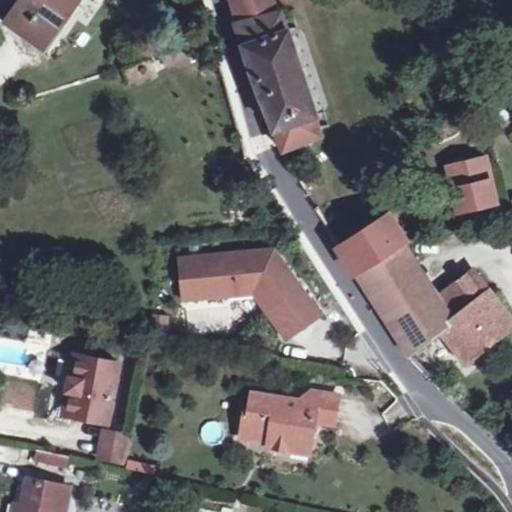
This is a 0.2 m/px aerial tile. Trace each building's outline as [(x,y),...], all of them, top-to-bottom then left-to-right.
[(19,0),(11,12),(51,37),(76,0),(19,0)] [(280,102),(303,152),(342,137),(300,10),(296,12),(291,0),(248,0),(256,24),(253,26),(280,102)] [(171,77),(166,61),(141,69),(144,84),(171,77)] [(479,226),(511,216),(511,182),(506,158),(469,168),(479,226)] [(376,277),(420,245),(423,242),(409,220),(360,252),(376,277)] [(478,367),(507,344),(479,313),(468,317),(457,301),(420,245),(376,277),(427,356),(453,336),(478,367)] [(292,250),(198,259),(202,299),(280,293),(283,298),(278,303),(304,340),(338,316),(292,250)] [(477,310),(504,291),(492,277),(457,301),(468,317),(479,313),(477,310)] [(477,310),(479,313),(507,344),(511,340),(511,300),(504,291),(477,310)] [(78,396),(72,416),(116,425),(129,360),(84,352),(80,375),(75,374),(71,393),(78,396)] [(327,389),(312,398),(311,406),(297,403),(300,396),(267,387),(263,405),(255,403),(252,419),(256,421),(257,426),(260,433),(267,437),(279,441),(278,445),(276,451),(293,454),(299,439),(320,443),(326,422),(346,426),(353,394),(327,389)] [(311,406),(312,398),(300,396),(297,403),(311,406)] [(248,438),(278,445),(279,441),(267,437),(260,433),(257,426),(256,421),(252,419),(248,438)] [(131,434),(102,427),(97,460),(123,466),(131,434)] [(316,459),(320,443),(299,439),(293,454),(316,459)] [(80,458),(52,451),(49,461),(78,468),(80,458)] [(30,511),(76,511),(83,488),(40,477),(31,508),(30,511)]
